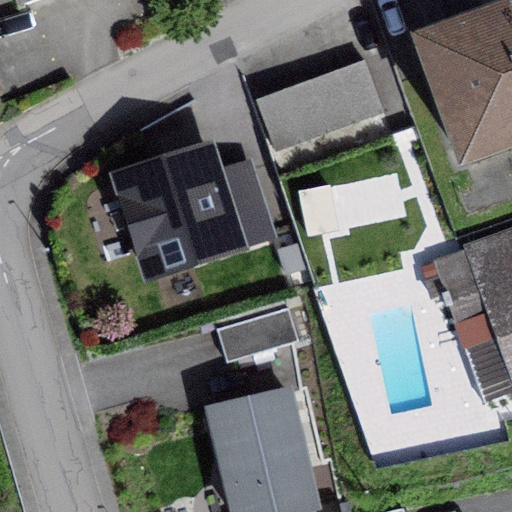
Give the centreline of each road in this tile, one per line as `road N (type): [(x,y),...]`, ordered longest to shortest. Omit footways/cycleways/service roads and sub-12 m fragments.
road 1 (residential): [(0,159),(320,0)]
road 2 (residential): [(64,511),(0,291)]
